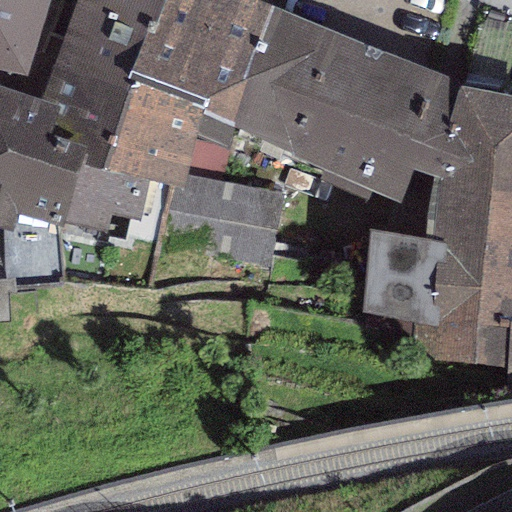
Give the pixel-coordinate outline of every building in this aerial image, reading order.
[(47,0),(0,0),(0,70),(25,76),(47,0)] [(124,85),(160,0),(76,0),(53,63),(124,85)] [(160,0),(124,85),(205,111),(232,125),(271,6),(253,0),(160,0)] [(463,87),(271,6),(232,125),(398,205),(413,170),(433,176),(435,177),(463,87)] [(124,85),(53,63),(41,101),(94,119),(79,164),(103,170),(149,181),(175,187),(182,189),(186,175),(205,111),(124,85)] [(41,101),(0,87),(0,229),(11,233),(18,212),(59,225),(79,164),(94,119),(41,101)] [(511,95),(463,87),(435,177),(433,176),(425,238),(370,230),(361,314),(417,325),(411,358),(511,366),(511,95)] [(136,223),(149,181),(103,170),(79,164),(59,225),(105,236),(110,216),(136,223)] [(280,196),(186,175),(182,189),(175,187),(161,251),(268,269),(280,196)]
